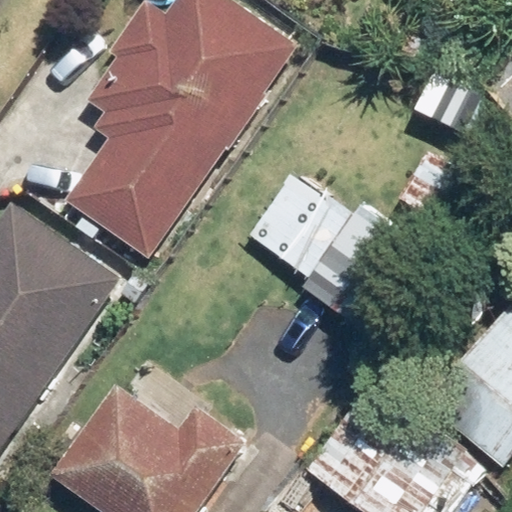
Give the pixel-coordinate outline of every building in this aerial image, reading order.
[(169,0),(105,95),(138,117),(89,188),(164,240),(312,27),(272,0),(169,0)] [(500,102),(443,77),(425,118),(482,143),(500,102)] [(474,169),(437,148),(406,202),(444,223),(474,169)] [(0,235),(0,467),(127,284),(52,233),(51,234),(17,211),(0,235)] [(312,287),(382,334),(433,257),(363,211),(312,287)] [(511,217),(482,261),(511,281),(511,217)] [(511,305),(442,383),(511,446),(511,305)] [(137,384),(66,477),(112,511),(212,511),(247,467),(137,384)] [(316,472),(378,511),(434,511),(469,459),(367,393),(316,472)]
